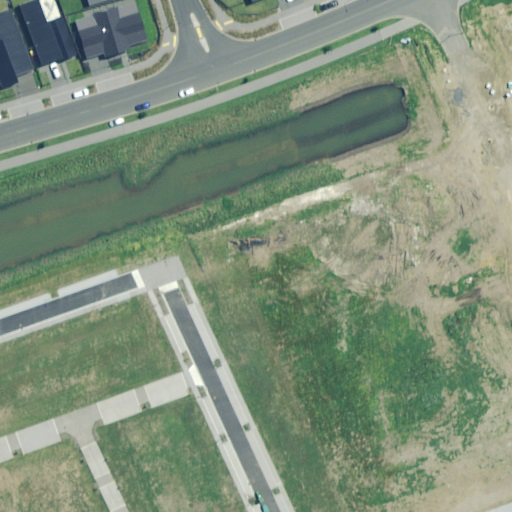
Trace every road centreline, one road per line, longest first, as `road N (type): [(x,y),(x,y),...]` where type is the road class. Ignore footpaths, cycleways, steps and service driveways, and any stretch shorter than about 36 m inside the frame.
road 1 (unknown): [(163,272),(500,151)]
road 2 (tertiary): [(0,138),(216,69)]
road 3 (tertiary): [(216,69),(394,0)]
road 4 (residential): [(0,328),(163,272)]
road 5 (residential): [(272,511),(209,374)]
road 6 (residential): [(77,420),(209,374)]
road 7 (unknown): [(511,179),(461,59)]
